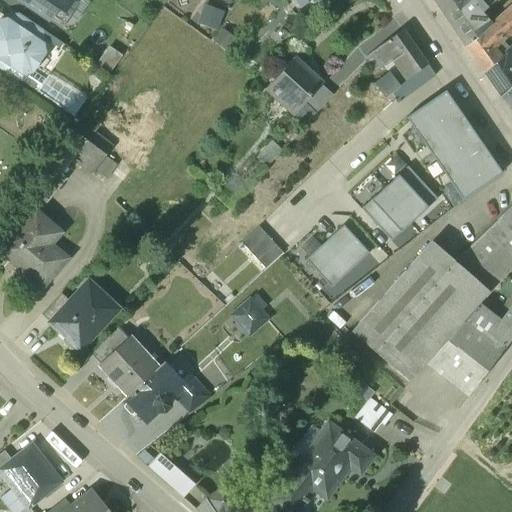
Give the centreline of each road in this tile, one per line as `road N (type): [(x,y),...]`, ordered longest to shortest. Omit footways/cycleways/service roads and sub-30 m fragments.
road 1 (residential): [(0,352),(175,511)]
road 2 (residential): [(511,360),(395,511)]
road 3 (residential): [(405,0),(511,158)]
